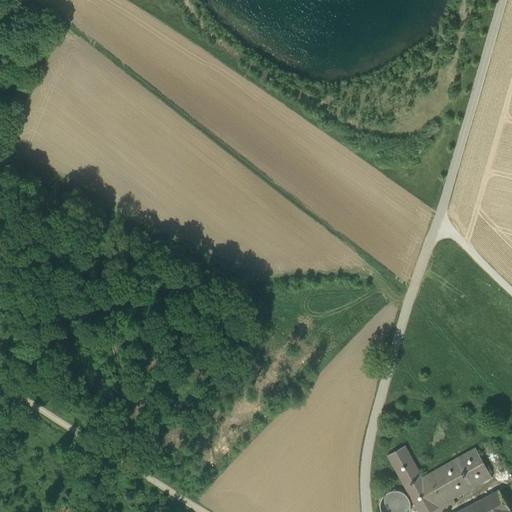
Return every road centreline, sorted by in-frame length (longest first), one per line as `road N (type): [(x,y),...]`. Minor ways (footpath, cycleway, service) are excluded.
road 1 (unclassified): [(366,511),(362,461),(438,221)]
road 2 (unclassified): [(0,384),(201,511)]
road 3 (unclassified): [(438,221),(502,0)]
